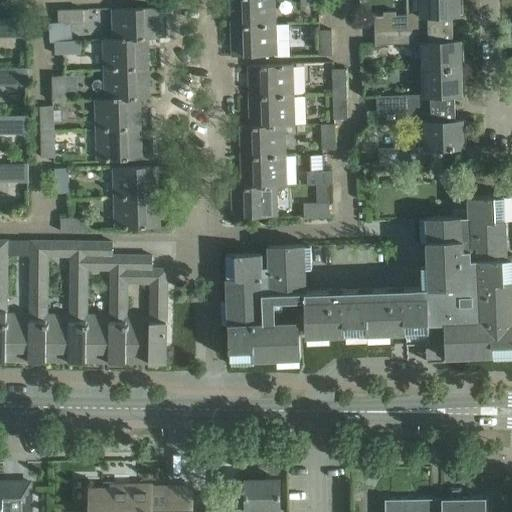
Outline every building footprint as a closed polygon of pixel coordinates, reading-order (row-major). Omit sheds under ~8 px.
[(230,0),(231,25),(275,24),(274,0),(230,0)] [(374,15),(374,16),(374,31),(452,28),(452,14),(460,14),(459,0),(419,0),(420,14),(374,15)] [(148,38),(158,38),(157,7),(113,8),(113,38),(113,39),(148,38)] [(58,9),(58,22),(48,22),(49,41),(54,41),(54,40),(61,40),(60,22),(84,21),(83,8),(58,9)] [(0,36),(28,36),(28,18),(0,18),(0,36)] [(231,25),(232,55),(276,54),(276,56),(289,56),(289,23),(275,24),(231,25)] [(452,28),(374,31),(375,44),(421,42),(422,69),(461,67),(460,40),(453,40),(452,28)] [(331,29),(319,29),(319,54),(332,54),(331,29)] [(148,68),(148,38),(113,39),(113,38),(103,39),(104,69),(148,68)] [(80,40),(61,40),(54,40),(54,41),(55,53),(80,52),(80,40)] [(292,64),(268,64),(248,65),(249,96),(293,95),(292,64)] [(0,84),(28,84),(28,66),(0,66),(0,84)] [(333,68),(333,93),(346,93),(345,67),(333,68)] [(376,95),(376,96),(377,110),(455,108),(454,94),(462,94),(461,67),(422,69),(423,94),(376,95)] [(104,69),(105,99),(140,98),(149,98),(148,68),(104,69)] [(52,75),(52,100),(65,100),(65,75),(52,75)] [(346,93),(333,93),(334,118),(347,118),(346,93)] [(249,96),(250,125),(284,124),(284,125),(294,124),(293,95),(249,96)] [(95,99),(96,130),(140,129),(140,98),(105,99),(95,99)] [(39,105),(40,132),(53,132),(52,105),(39,105)] [(455,108),(377,110),(377,123),(424,122),(424,146),(378,148),(379,164),(428,162),(428,147),(450,147),(450,148),(454,148),(454,147),(464,146),(463,119),(455,120),(455,108)] [(0,132),(28,132),(28,115),(0,114),(0,132)] [(335,148),(334,123),(322,123),(323,148),(335,148)] [(240,125),(241,157),(285,155),(284,125),(284,124),(250,125),(240,125)] [(141,158),(140,129),(96,130),(97,160),(141,158)] [(54,156),(53,132),(40,132),(41,157),(54,156)] [(241,157),(242,185),(242,186),(276,184),(276,185),(286,185),(285,155),(241,157)] [(0,180),(28,180),(28,163),(0,162),(0,180)] [(158,196),(157,165),(113,167),(114,198),(158,196)] [(55,192),(68,192),(67,167),(54,167),(55,192)] [(307,171),(307,184),(325,183),(332,183),(332,170),(307,171)] [(277,215),(276,185),(276,184),(242,186),(242,185),(232,185),(233,216),(277,215)] [(429,285),(425,285),(306,290),(305,267),(312,266),(311,244),(304,244),(304,243),(268,245),(269,265),(262,265),(262,252),(226,253),(228,301),(221,301),(222,323),(228,323),(230,358),(231,358),(231,365),(254,364),(253,357),(301,356),(299,320),(275,321),(275,301),(305,300),(306,334),(345,332),(345,339),(368,338),(367,332),(406,330),(406,337),(428,336),(429,344),(430,359),(427,359),(427,360),(445,360),(445,354),(493,352),(493,359),(511,358),(511,255),(507,255),(505,218),(511,218),(511,195),(504,196),(504,194),(484,194),(469,195),(469,213),(426,215),(427,217),(420,217),(421,239),(427,239),(429,285)] [(114,198),(115,227),(159,226),(158,196),(114,198)] [(303,203),(304,215),(329,215),(329,202),(326,202),(303,203)] [(61,231),(70,231),(86,230),(86,217),(61,218),(61,231)] [(6,314),(5,360),(45,361),(46,314),(47,255),(48,240),(31,240),(31,254),(31,260),(30,314),(6,314)] [(46,314),(45,361),(85,361),(87,315),(87,268),(88,254),(111,254),(112,254),(113,241),(87,241),(71,241),(71,255),(70,314),(46,314)] [(87,315),(85,361),(125,362),(126,315),(127,282),(127,268),(151,268),(153,268),(153,255),(112,254),(111,254),(111,268),(110,315),(87,315)] [(126,315),(125,362),(166,362),(167,269),(167,268),(153,268),(151,268),(151,282),(150,316),(126,315)] [(236,498),(223,498),(223,511),(283,511),(284,508),(280,508),(279,479),(245,479),(245,489),(245,498),(236,498)] [(0,511),(30,511),(30,481),(0,481),(0,511)] [(91,490),(90,511),(191,511),(191,495),(168,495),(167,488),(150,488),(150,486),(126,487),(126,490),(91,490)] [(449,497),(385,498),(385,511),(486,511),(486,496),(462,496),(462,489),(459,487),(452,487),(449,490),(449,497)]
